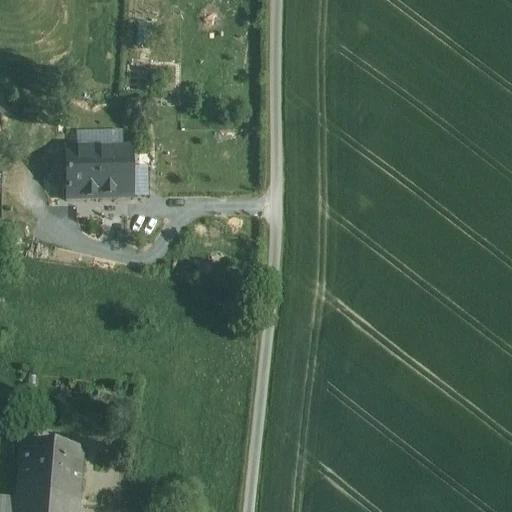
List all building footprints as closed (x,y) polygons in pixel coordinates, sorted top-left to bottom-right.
[(98,151),(66,152),(67,202),(99,201),(98,151)] [(133,151),(98,151),(99,201),(134,200),(133,151)] [(257,305),(247,304),(246,312),(256,313),(257,305)] [(79,511),(84,452),(21,445),(17,503),(15,511),(79,511)] [(15,511),(17,503),(0,501),(0,511),(15,511)]
